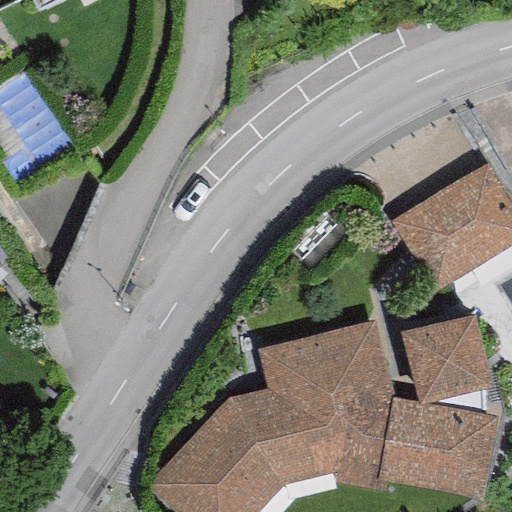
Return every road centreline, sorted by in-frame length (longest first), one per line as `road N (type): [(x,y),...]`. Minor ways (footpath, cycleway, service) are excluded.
road 1 (residential): [(104,415),(204,260),(268,183),(363,110),(422,78),(511,49)]
road 2 (residential): [(104,415),(92,353),(94,286),(134,188),(180,115),(194,78),(204,0)]
